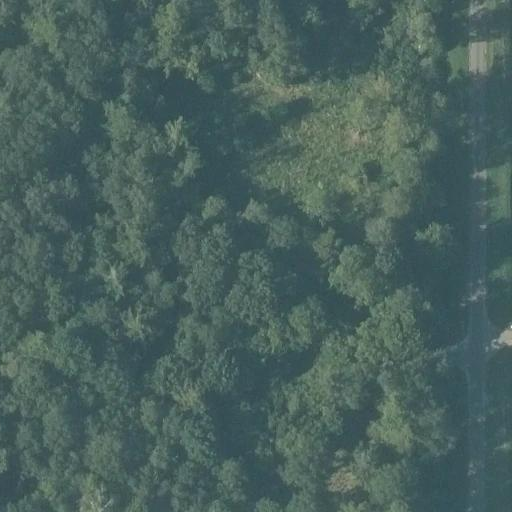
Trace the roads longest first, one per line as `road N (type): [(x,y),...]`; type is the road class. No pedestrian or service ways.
road 1 (track): [(0,442),(451,354)]
road 2 (unclassified): [(476,348),(477,0)]
road 3 (track): [(293,511),(385,376)]
road 4 (unclassified): [(476,511),(476,348)]
